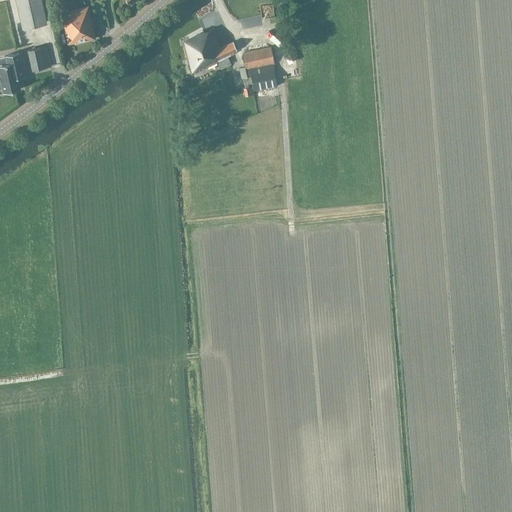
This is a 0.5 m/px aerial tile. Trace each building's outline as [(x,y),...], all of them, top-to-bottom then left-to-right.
[(15,0),(22,26),(46,21),(40,0),(15,0)] [(267,13),(265,2),(254,4),(256,15),(267,13)] [(75,41),(75,43),(95,38),(88,6),(60,13),(67,43),(75,41)] [(240,25),(255,25),(255,14),(237,15),(238,21),(240,20),(240,25)] [(200,31),(183,41),(191,74),(216,62),(220,69),(231,64),(228,57),(231,55),(230,53),(237,50),(233,42),(220,47),(212,28),(201,33),(200,31)] [(36,46),(37,48),(27,50),(32,71),(45,68),(45,67),(51,66),(46,46),(40,48),(40,47),(39,47),(39,45),(36,46)] [(242,79),(247,78),(246,75),(250,74),(251,77),(254,91),(277,86),(274,70),(273,70),(272,64),(274,64),(271,47),(241,53),(244,67),(239,68),(242,79)] [(0,88),(2,88),(3,93),(20,89),(17,78),(19,77),(23,76),(23,77),(24,76),(19,52),(5,55),(7,63),(0,65),(0,88)]
